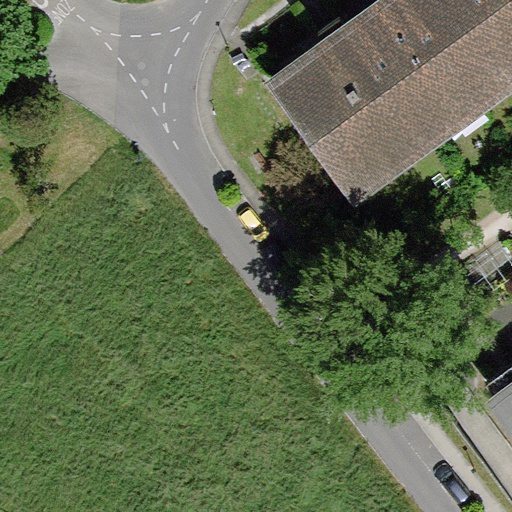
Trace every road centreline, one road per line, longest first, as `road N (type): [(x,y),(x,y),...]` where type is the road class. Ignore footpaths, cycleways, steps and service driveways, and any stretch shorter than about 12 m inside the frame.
road 1 (unclassified): [(154,94),(214,206),(445,511)]
road 2 (unclassified): [(62,0),(154,94)]
